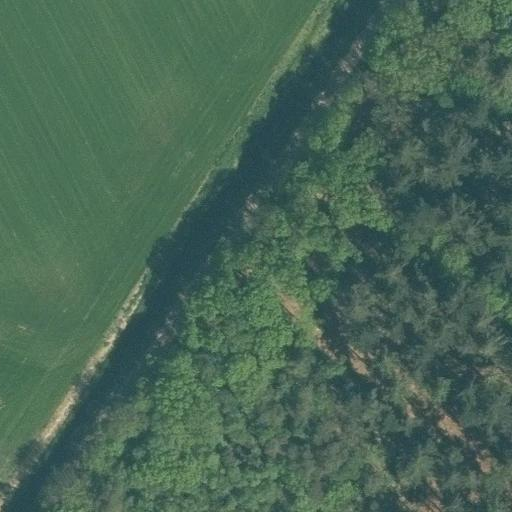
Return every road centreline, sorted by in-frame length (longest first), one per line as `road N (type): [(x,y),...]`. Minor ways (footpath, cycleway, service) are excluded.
road 1 (track): [(45,511),(393,0)]
road 2 (track): [(294,147),(361,175),(441,73),(470,73),(511,96)]
